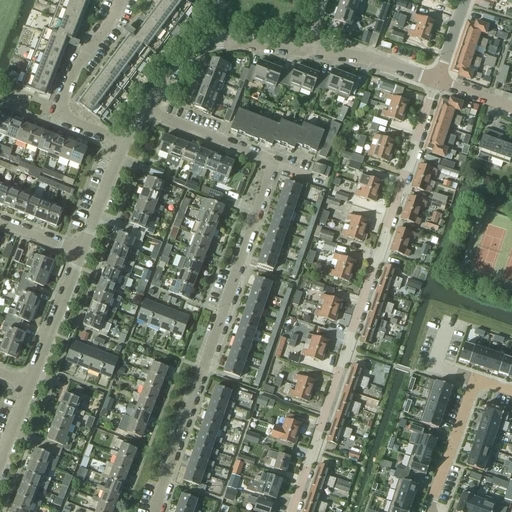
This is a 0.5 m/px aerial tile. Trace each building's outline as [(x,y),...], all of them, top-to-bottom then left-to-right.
[(58,0),(58,3),(81,13),(86,0),(58,0)] [(164,0),(157,10),(177,25),(184,15),(164,0)] [(164,0),(184,15),(192,5),(184,0),(164,0)] [(340,0),(337,9),(353,14),(358,2),(360,3),(360,0),(340,0)] [(395,0),(393,6),(411,12),(413,5),(396,0),(395,0)] [(58,3),(52,17),(76,26),(81,13),(58,3)] [(333,20),(340,23),(337,30),(348,34),(351,26),(349,26),(353,14),(337,9),(333,20)] [(149,20),(169,35),(177,25),(157,10),(149,20)] [(389,17),(396,19),(399,12),(391,10),(389,17)] [(494,18),(483,14),(481,21),(492,25),(494,18)] [(417,21),(415,27),(431,32),(435,21),(414,15),(413,20),(417,21)] [(52,17),(47,30),(71,39),(76,26),(52,17)] [(142,30),(162,45),(169,35),(149,20),(142,30)] [(376,21),(372,32),(378,34),(382,23),(376,21)] [(465,27),(481,33),(494,37),(496,33),(487,30),(488,26),(476,22),(475,24),(467,22),(465,27)] [(130,37),(151,52),(154,55),(162,45),(142,30),(135,38),(133,36),(136,33),(127,26),(123,31),(130,37)] [(428,42),(431,32),(415,27),(413,32),(409,30),(407,35),(428,42)] [(465,27),(462,37),(486,45),(487,41),(479,38),(481,33),(465,27)] [(43,28),(38,40),(62,49),(66,38),(68,39),(66,44),(77,48),(79,42),(71,39),(47,30),(43,28)] [(389,40),(389,39),(392,32),(392,31),(387,29),(384,38),(389,40)] [(401,43),(404,36),(392,32),(389,39),(401,43)] [(122,48),(142,63),(151,52),(130,37),(122,48)] [(462,37),(459,47),(474,52),(476,47),(485,49),(486,45),(462,37)] [(38,40),(34,51),(57,60),(62,49),(38,40)] [(382,42),(380,47),(390,50),(391,44),(382,41),(382,42)] [(459,47),(456,56),(480,64),(481,60),(473,57),(474,52),(459,47)] [(113,59),(134,75),(142,63),(122,48),(113,59)] [(34,51),(29,63),(53,72),(57,60),(34,51)] [(456,56),(453,65),(468,70),(470,65),(479,68),(480,64),(456,56)] [(212,58),(208,68),(226,75),(230,65),(227,64),(228,62),(222,60),(221,62),(212,58)] [(105,71),(125,86),(134,75),(113,59),(105,71)] [(248,70),(245,80),(251,82),(252,80),(263,84),(270,65),(259,61),(256,68),(250,65),(248,70)] [(29,63),(24,74),(48,83),(53,72),(29,63)] [(270,65),(263,84),(274,88),(275,84),(281,87),(282,84),(286,73),(281,70),(281,69),(270,65)] [(282,84),(288,86),(289,84),(299,88),(300,88),(307,70),(296,65),(293,72),(287,70),(286,73),(282,84)] [(471,76),(480,79),(477,86),(485,89),(488,77),(481,75),(468,70),(453,65),(451,71),(458,74),(457,76),(470,80),(471,76)] [(208,68),(204,78),(222,85),(226,75),(208,68)] [(243,68),(238,80),(240,81),(241,81),(244,82),(245,80),(248,70),(243,68)] [(300,88),(299,88),(311,93),(312,89),(318,91),(319,89),(323,77),(318,75),(318,74),(307,70),(300,88)] [(323,77),(319,89),(325,91),(326,89),(336,93),(344,74),(333,70),(330,77),(324,74),(323,77)] [(96,82),(116,97),(125,86),(105,71),(96,82)] [(503,85),(507,73),(501,71),(497,83),(503,85)] [(44,95),(48,83),(24,74),(20,86),(44,95)] [(344,74),(336,93),(348,97),(355,78),(344,74)] [(204,78),(201,87),(218,94),(222,85),(204,78)] [(88,93),(108,109),(116,97),(96,82),(88,93)] [(377,89),(390,93),(392,86),(379,82),(377,89)] [(201,87),(197,97),(200,98),(215,104),(218,94),(201,87)] [(99,120),(108,109),(88,93),(79,105),(99,120)] [(390,101),(389,107),(404,112),(408,101),(388,95),(386,100),(390,101)] [(211,114),(215,104),(200,98),(197,97),(193,107),(203,110),(202,112),(207,115),(208,112),(211,114)] [(441,99),(439,105),(454,109),(468,114),(470,110),(461,107),(462,103),(449,98),(449,99),(448,101),(445,100),(443,100),(441,99)] [(438,110),(436,114),(461,122),(462,118),(458,116),(453,115),(454,109),(439,105),(438,110)] [(336,120),(341,122),(348,108),(342,106),(336,120)] [(401,122),(404,112),(389,107),(387,112),(382,110),(381,115),(401,122)] [(223,120),(228,122),(228,123),(233,111),(229,109),(227,108),(223,120)] [(237,131),(241,133),(248,113),(238,109),(230,130),(236,132),(237,131)] [(248,113),(241,133),(244,134),(244,135),(250,138),(258,117),(248,113)] [(435,119),(433,124),(448,129),(450,124),(459,127),(461,122),(436,114),(435,119)] [(1,115),(0,116),(0,135),(5,137),(12,119),(1,115)] [(258,117),(250,138),(257,140),(257,139),(261,141),(269,121),(258,117)] [(373,117),(371,123),(386,128),(387,122),(373,117)] [(12,119),(5,137),(15,141),(22,124),(12,119)] [(279,125),(273,141),(279,143),(279,142),(283,144),(291,124),(280,120),(278,125),(279,125)] [(269,121),(261,141),(265,142),(264,143),(271,146),(273,141),(279,125),(278,125),(269,121)] [(325,158),(340,125),(331,121),(318,156),(325,158)] [(294,144),(295,144),(301,147),(302,145),(305,147),(313,127),(302,123),(300,128),(294,144)] [(22,124),(15,141),(26,145),(33,128),(22,124)] [(291,124),(283,144),(287,145),(286,146),(293,149),(295,144),(294,144),(300,128),(291,124)] [(431,129),(430,133),(454,141),(456,137),(452,135),(447,134),(448,129),(433,124),(431,129)] [(313,127),(305,147),(309,148),(309,149),(315,152),(323,131),(313,127)] [(33,128),(26,145),(37,149),(44,132),(33,128)] [(480,150),(477,159),(487,162),(489,158),(509,165),(511,155),(511,145),(501,142),(503,135),(485,129),(483,136),(478,149),(480,150)] [(44,132),(37,149),(47,154),(54,136),(44,132)] [(430,133),(427,142),(442,147),(444,143),(453,146),(454,141),(430,133)] [(374,134),(371,145),(391,152),(395,141),(374,134)] [(167,155),(169,156),(175,140),(163,135),(157,151),(167,155)] [(54,136),(47,154),(48,154),(47,157),(58,161),(59,158),(58,158),(65,140),(54,136)] [(58,158),(59,158),(69,162),(76,144),(65,140),(58,158)] [(169,156),(167,155),(164,162),(168,164),(171,156),(178,159),(181,160),(187,144),(175,140),(169,156)] [(359,141),(357,147),(363,150),(365,143),(359,141)] [(427,142),(425,149),(432,151),(431,153),(444,158),(445,154),(452,156),(454,157),(456,152),(452,150),(442,147),(427,142)] [(454,146),(463,149),(465,150),(466,146),(455,142),(454,146)] [(76,144),(69,162),(79,166),(86,148),(76,144)] [(181,160),(178,159),(175,167),(180,169),(183,161),(190,164),(192,165),(198,149),(187,144),(181,160)] [(388,162),(391,152),(371,145),(367,155),(388,162)] [(192,165),(190,164),(187,171),(191,173),(194,166),(202,169),(204,170),(210,153),(198,149),(192,165)] [(2,153),(0,158),(8,161),(10,156),(2,153)] [(204,170),(202,169),(199,176),(203,178),(206,170),(214,173),(216,174),(222,158),(210,153),(204,170)] [(352,154),(350,160),(350,161),(361,164),(362,165),(364,158),(352,154)] [(13,157),(11,162),(18,165),(19,165),(20,162),(21,160),(13,157)] [(216,174),(214,173),(211,181),(215,182),(220,176),(228,179),(234,163),(222,158),(216,174)] [(442,160),(440,166),(440,167),(453,171),(455,164),(442,160)] [(359,171),(361,164),(350,161),(348,168),(359,171)] [(19,165),(18,167),(28,171),(30,166),(20,162),(19,165)] [(327,178),(330,168),(314,162),(311,172),(327,178)] [(417,170),(416,176),(428,180),(430,174),(435,176),(437,170),(420,164),(417,170)] [(30,166),(28,171),(40,175),(40,173),(37,172),(38,169),(30,166)] [(20,173),(27,175),(28,171),(18,167),(15,174),(16,175),(18,176),(19,175),(20,173)] [(160,178),(163,171),(151,167),(148,173),(160,178)] [(45,169),(43,175),(51,178),(53,172),(45,169)] [(28,171),(27,175),(37,180),(38,177),(39,177),(40,175),(28,171)] [(55,173),(53,179),(61,182),(63,176),(55,173)] [(364,180),(362,186),(378,191),(381,181),(361,174),(359,179),(364,180)] [(414,182),(412,187),(429,193),(431,188),(426,186),(428,180),(416,176),(414,182)] [(45,185),(46,180),(39,177),(38,177),(37,180),(37,182),(45,185)] [(158,195),(157,197),(165,200),(167,196),(159,193),(163,183),(146,177),(142,189),(158,195)] [(291,179),(290,183),(307,189),(308,184),(291,179)] [(285,181),(281,193),(297,198),(301,187),(290,183),(285,181)] [(0,184),(0,204),(2,206),(9,188),(0,184)] [(57,190),(58,190),(69,195),(71,190),(67,188),(59,185),(57,190)] [(374,202),(378,191),(362,186),(361,191),(356,189),(354,195),(374,202)] [(9,188),(2,206),(13,210),(20,192),(9,188)] [(154,206),(153,209),(161,212),(162,208),(154,205),(157,197),(158,195),(142,189),(138,200),(154,206)] [(319,193),(315,205),(320,206),(325,190),(321,189),(319,193)] [(219,201),(221,194),(210,190),(207,196),(219,201)] [(432,200),(441,203),(443,203),(445,195),(434,191),(431,200),(432,200)] [(20,192),(13,210),(23,214),(30,197),(20,192)] [(349,196),(336,192),(334,198),(346,202),(349,196)] [(281,193),(277,205),(293,210),(297,198),(281,193)] [(30,197),(23,214),(34,218),(41,201),(30,197)] [(338,208),(340,201),(328,197),(325,203),(338,208)] [(407,202),(405,208),(418,212),(420,206),(424,208),(426,202),(409,197),(407,202)] [(184,198),(182,204),(188,206),(190,200),(184,198)] [(204,199),(199,211),(219,218),(223,207),(208,201),(204,199)] [(138,200),(133,212),(149,218),(148,221),(156,224),(158,219),(150,216),(153,209),(154,206),(138,200)] [(439,209),(441,203),(432,200),(430,206),(439,209)] [(41,201),(34,218),(45,223),(52,205),(41,201)] [(182,204),(179,210),(186,212),(188,206),(182,204)] [(52,205),(45,223),(56,227),(63,209),(52,205)] [(277,205),(273,217),(289,222),(293,210),(277,205)] [(315,205),(311,217),(316,218),(320,206),(315,205)] [(403,214),(401,219),(419,225),(420,219),(416,218),(418,212),(405,208),(403,214)] [(199,211),(195,222),(214,230),(219,218),(199,211)] [(133,226),(131,231),(142,235),(144,232),(152,235),(153,231),(145,228),(148,221),(149,218),(133,212),(128,224),(133,226)] [(351,221),(349,227),(364,232),(368,221),(348,214),(346,219),(351,221)] [(273,217),(269,229),(285,234),(289,222),(273,217)] [(311,217),(307,228),(312,230),(316,218),(311,217)] [(322,217),(320,223),(326,225),(328,219),(322,217)] [(175,221),(173,227),(179,229),(181,223),(175,221)] [(189,234),(194,236),(200,238),(210,242),(214,230),(195,222),(195,223),(194,222),(189,234)] [(424,227),(437,231),(438,226),(426,222),(424,227)] [(364,232),(349,227),(344,225),(341,235),(361,242),(364,232)] [(324,240),(324,241),(332,243),(334,234),(321,230),(321,228),(317,226),(313,237),(324,240)] [(173,227),(170,233),(176,235),(179,229),(173,227)] [(307,228),(303,240),(308,242),(312,230),(307,228)] [(398,228),(394,239),(407,244),(409,238),(413,239),(415,234),(398,228)] [(269,229),(265,240),(281,246),(285,234),(269,229)] [(118,232),(113,244),(129,250),(129,252),(136,255),(138,252),(130,249),(134,239),(140,241),(142,235),(131,231),(129,237),(118,232)] [(194,236),(190,247),(205,253),(210,242),(200,238),(194,236)] [(324,241),(315,238),(313,243),(322,246),(324,241)] [(405,250),(407,244),(394,239),(390,251),(408,257),(410,251),(405,250)] [(21,240),(17,249),(22,251),(25,242),(21,240)] [(265,240),(261,252),(277,258),(281,246),(265,240)] [(303,240),(299,252),(304,254),(308,242),(303,240)] [(322,249),(333,253),(336,245),(332,243),(324,241),(322,249)] [(113,244),(108,256),(125,262),(124,264),(132,267),(133,263),(126,260),(129,252),(129,250),(113,244)] [(166,244),(163,250),(170,253),(172,246),(166,244)] [(7,259),(12,247),(6,245),(1,257),(7,259)] [(190,247),(185,259),(201,265),(205,253),(190,247)] [(22,251),(17,249),(16,249),(12,261),(17,263),(22,251)] [(162,256),(160,262),(165,264),(170,253),(163,250),(161,256),(162,256)] [(273,269),(277,258),(261,252),(257,264),(273,269)] [(299,252),(295,264),(300,265),(304,254),(299,252)] [(33,261),(31,268),(48,275),(52,262),(30,254),(28,259),(33,261)] [(337,261),(335,266),(351,271),(355,261),(334,254),(333,259),(337,261)] [(108,256),(104,267),(120,274),(120,275),(128,278),(129,275),(121,272),(124,264),(125,262),(108,256)] [(185,259),(181,270),(196,276),(201,265),(185,259)] [(157,267),(154,273),(161,276),(165,264),(160,262),(157,267)] [(291,275),(294,276),(296,277),(300,265),(295,264),(291,275)] [(383,272),(381,278),(401,284),(402,279),(400,278),(393,276),(395,268),(386,265),(383,272)] [(348,282),(351,271),(335,266),(334,271),(329,270),(327,275),(348,282)] [(104,267),(100,279),(116,285),(115,287),(123,290),(128,278),(120,275),(120,274),(104,267)] [(22,273),(18,284),(32,289),(34,283),(43,287),(48,275),(31,268),(28,275),(22,273)] [(181,270),(176,282),(192,288),(196,276),(181,270)] [(152,279),(150,285),(156,287),(161,276),(154,273),(152,279)] [(256,278),(252,290),(267,295),(271,283),(256,278)] [(379,285),(377,291),(387,294),(389,286),(399,289),(401,284),(381,278),(379,285)] [(112,297),(111,299),(119,302),(120,298),(113,295),(115,287),(116,285),(100,279),(95,290),(112,297)] [(421,284),(408,280),(406,286),(419,290),(421,284)] [(311,289),(322,292),(325,285),(313,281),(311,289)] [(170,287),(168,292),(187,299),(192,288),(176,282),(174,288),(170,287)] [(19,297),(17,304),(34,311),(39,298),(30,295),(32,289),(18,284),(14,295),(19,297)] [(287,288),(282,300),(287,302),(291,290),(287,288)] [(95,290),(91,302),(107,308),(107,311),(114,313),(116,309),(108,306),(111,299),(112,297),(95,290)] [(252,290),(248,301),(263,306),(267,295),(252,290)] [(375,297),(373,303),(392,310),(394,304),(392,304),(384,301),(387,294),(377,291),(375,297)] [(324,300),(322,306),(339,311),(342,301),(321,294),(320,299),(324,300)] [(164,301),(174,305),(177,299),(166,295),(164,301)] [(136,320),(148,324),(155,304),(144,300),(136,320)] [(282,300),(278,312),(283,313),(287,302),(282,300)] [(248,301),(244,313),(259,318),(263,306),(248,301)] [(402,307),(410,309),(412,303),(404,301),(402,307)] [(103,320),(102,322),(110,325),(111,321),(104,318),(107,311),(107,308),(91,302),(86,313),(103,320)] [(371,310),(369,316),(378,319),(381,312),(383,312),(390,315),(391,312),(392,310),(373,303),(371,310)] [(9,308),(4,320),(18,326),(21,320),(29,323),(34,311),(17,304),(14,311),(9,308)] [(155,304),(148,324),(159,328),(166,308),(155,304)] [(335,322),(339,311),(322,306),(321,311),(316,310),(315,315),(335,322)] [(166,308),(159,328),(170,333),(177,313),(166,308)] [(289,318),(295,320),(298,311),(292,309),(289,318)] [(278,312),(274,323),(279,325),(283,313),(278,312)] [(99,329),(102,322),(103,320),(86,313),(82,325),(98,332),(97,334),(105,337),(107,332),(99,329)] [(177,313),(170,333),(181,337),(189,317),(177,313)] [(244,313),(240,325),(255,330),(259,318),(244,313)] [(369,316),(364,329),(384,336),(385,330),(383,329),(376,327),(378,319),(369,316)] [(6,333),(3,340),(20,346),(25,334),(16,331),(18,326),(4,320),(0,331),(6,333)] [(274,323),(270,335),(275,337),(279,325),(274,323)] [(402,328),(390,324),(388,329),(400,333),(402,328)] [(240,325),(236,336),(251,342),(255,330),(240,325)] [(362,336),(360,341),(370,345),(373,337),(382,340),(389,343),(389,344),(391,344),(392,338),(384,336),(364,329),(364,331),(362,336)] [(82,333),(80,338),(87,340),(89,335),(89,334),(82,332),(82,333)] [(311,340),(309,346),(325,351),(328,341),(308,334),(306,339),(311,340)] [(270,335),(266,347),(271,348),(275,337),(270,335)] [(236,336),(232,348),(247,353),(251,342),(236,336)] [(282,338),(275,357),(279,358),(286,339),(282,338)] [(0,352),(15,359),(20,346),(3,340),(0,347),(0,346),(0,352)] [(65,361),(76,365),(84,346),(72,342),(65,361)] [(465,343),(459,360),(469,364),(475,347),(465,343)] [(84,346),(76,365),(88,369),(95,350),(84,346)] [(321,362),(325,351),(309,346),(307,351),(303,349),(301,355),(321,362)] [(266,347),(262,358),(267,360),(271,348),(266,347)] [(475,347),(469,364),(479,367),(484,350),(475,347)] [(232,348),(228,360),(243,365),(247,353),(232,348)] [(95,350),(88,369),(99,374),(106,355),(95,350)] [(484,350),(479,367),(488,370),(494,353),(484,350)] [(383,352),(381,358),(383,358),(389,361),(391,354),(385,352),(383,352)] [(494,353),(488,370),(498,373),(504,356),(494,353)] [(289,354),(287,360),(287,361),(298,365),(300,358),(289,354)] [(106,355),(99,374),(110,378),(117,359),(106,355)] [(511,359),(504,356),(498,373),(508,377),(511,363),(511,359)] [(145,361),(145,362),(152,364),(149,372),(148,375),(163,380),(167,368),(153,362),(154,361),(146,358),(145,361)] [(262,358),(258,370),(263,372),(267,360),(262,358)] [(224,372),(239,377),(243,365),(228,360),(224,372)] [(352,365),(348,377),(368,384),(369,379),(367,378),(360,376),(362,368),(353,365),(352,365)] [(142,369),(140,373),(148,376),(145,383),(144,386),(158,392),(163,380),(148,375),(149,372),(142,369)] [(254,382),(255,383),(259,384),(263,372),(258,370),(254,382)] [(298,381),(296,387),(311,392),(315,381),(294,374),(293,379),(298,381)] [(348,377),(344,390),(354,393),(356,386),(366,389),(368,384),(348,377)] [(137,381),(136,385),(143,387),(140,395),(139,398),(154,403),(158,392),(144,386),(145,383),(137,381)] [(449,398),(452,387),(433,381),(430,391),(449,398)] [(308,402),(311,392),(296,387),(291,385),(289,389),(288,395),(308,402)] [(74,393),(81,396),(84,389),(77,386),(74,393)] [(210,401),(226,406),(233,409),(235,404),(227,402),(231,391),(216,386),(210,401)] [(342,397),(340,403),(359,409),(361,404),(358,403),(351,401),(354,393),(344,390),(342,397)] [(445,408),(449,398),(430,391),(426,402),(445,408)] [(133,392),(131,396),(139,399),(136,407),(136,406),(135,409),(149,415),(154,403),(139,398),(140,395),(133,392)] [(64,393),(60,405),(76,412),(75,414),(83,417),(85,413),(77,410),(80,400),(64,393)] [(379,401),(367,397),(365,402),(377,406),(379,401)] [(210,401),(206,413),(222,418),(229,421),(230,416),(223,414),(226,406),(210,401)] [(442,418),(445,408),(426,402),(423,412),(442,418)] [(337,410),(335,416),(345,419),(348,412),(357,415),(359,409),(340,403),(337,410)] [(129,404),(127,408),(134,410),(131,418),(130,421),(145,426),(149,415),(135,409),(136,406),(129,404)] [(486,404),(483,414),(503,420),(504,420),(507,410),(486,404)] [(60,405),(55,417),(71,423),(71,425),(78,428),(80,424),(72,421),(75,414),(76,412),(60,405)] [(361,410),(375,415),(377,410),(369,407),(368,408),(362,406),(361,410)] [(438,429),(442,418),(423,412),(419,422),(438,429)] [(206,413),(202,425),(218,430),(225,432),(226,428),(219,425),(222,418),(206,413)] [(287,413),(282,428),(281,429),(297,434),(301,423),(292,420),(293,415),(287,413)] [(483,414),(479,424),(499,431),(503,420),(483,414)] [(120,429),(118,434),(125,436),(126,433),(140,438),(145,426),(130,421),(131,418),(124,416),(123,418),(123,419),(130,422),(126,431),(120,429)] [(333,422),(331,428),(350,435),(352,430),(350,429),(343,426),(345,419),(335,416),(333,422)] [(55,417),(51,429),(67,435),(66,437),(74,440),(76,436),(68,433),(71,425),(71,423),(55,417)] [(479,424),(476,435),(496,441),(499,431),(479,424)] [(198,437),(214,442),(221,444),(222,439),(215,437),(218,430),(202,425),(198,437)] [(422,435),(424,429),(410,425),(408,431),(417,434),(414,445),(433,452),(436,441),(437,441),(437,440),(422,435)] [(270,436),(294,444),(294,443),(296,444),(299,436),(297,435),(297,434),(281,429),(282,428),(277,426),(274,426),(270,436)] [(329,435),(327,441),(337,444),(339,437),(349,440),(350,435),(331,428),(329,435)] [(50,442),(48,447),(61,452),(62,448),(70,451),(71,447),(63,444),(66,437),(67,435),(51,429),(47,440),(50,442)] [(248,431),(245,440),(249,441),(248,442),(264,447),(268,437),(252,431),(252,432),(248,431)] [(368,435),(358,431),(356,437),(366,440),(368,435)] [(476,435),(473,445),(493,451),(496,441),(476,435)] [(198,437),(194,448),(210,453),(217,456),(218,451),(211,449),(214,442),(198,437)] [(121,445),(118,454),(117,456),(132,461),(136,449),(122,444),(122,442),(115,439),(114,443),(121,445)] [(429,463),(433,452),(414,445),(410,457),(429,463)] [(473,445),(469,455),(489,462),(493,451),(473,445)] [(35,449),(31,460),(47,467),(46,469),(53,472),(55,467),(47,465),(51,455),(59,458),(61,452),(48,447),(46,453),(35,449)] [(190,460),(206,465),(213,467),(214,463),(207,460),(210,453),(194,448),(190,460)] [(350,451),(348,458),(358,461),(360,454),(360,451),(351,448),(350,451)] [(116,457),(114,464),(113,467),(127,472),(132,461),(117,456),(118,454),(111,451),(109,454),(116,457)] [(285,472),(290,457),(279,454),(269,451),(266,457),(277,461),(274,468),(285,472)] [(240,455),(238,461),(243,463),(253,467),(255,460),(240,455)] [(469,455),(466,466),(486,472),(489,462),(469,455)] [(429,463),(410,457),(406,468),(397,465),(395,471),(408,476),(410,470),(425,475),(429,463)] [(31,460),(26,472),(42,478),(41,480),(49,483),(50,479),(43,476),(46,469),(47,467),(31,460)] [(186,472),(202,477),(209,479),(210,475),(203,472),(206,465),(190,460),(186,472)] [(236,460),(232,471),(239,474),(243,463),(238,461),(236,460)] [(109,476),(108,479),(123,484),(127,472),(113,467),(114,464),(106,462),(105,465),(112,468),(109,476)] [(319,464),(315,477),(334,484),(336,479),(326,476),(327,475),(329,468),(319,464)] [(406,482),(408,476),(395,471),(393,477),(398,479),(395,491),(414,497),(417,486),(418,485),(406,482)] [(26,472),(22,484),(38,490),(37,492),(44,495),(46,491),(38,488),(41,480),(42,478),(26,472)] [(199,484),(202,477),(186,472),(183,480),(199,486),(198,489),(205,491),(206,486),(199,484)] [(470,472),(468,478),(479,482),(481,477),(470,472)] [(254,480),(279,489),(282,479),(268,474),(267,475),(262,473),(261,477),(256,475),(254,480)] [(108,480),(104,488),(103,490),(118,496),(123,484),(108,479),(109,476),(102,474),(100,477),(108,480)] [(313,483),(311,490),(321,493),(324,486),(333,489),(334,484),(315,477),(313,483)] [(230,479),(227,487),(233,489),(236,481),(230,479)] [(337,479),(336,484),(349,489),(351,484),(337,479)] [(256,492),(261,493),(276,498),(279,489),(254,480),(254,481),(251,480),(249,485),(252,486),(252,487),(257,489),(256,492)] [(22,484),(17,495),(33,502),(32,504),(40,507),(42,502),(34,499),(37,492),(38,490),(22,484)] [(348,494),(349,489),(336,484),(334,489),(348,494)] [(103,492),(100,500),(99,502),(114,508),(118,496),(103,490),(104,488),(97,485),(97,487),(96,489),(103,492)] [(309,496),(306,503),(326,509),(327,504),(319,501),(321,493),(311,490),(309,496)] [(464,490),(455,511),(467,511),(474,495),(475,494),(464,490)] [(410,508),(414,497),(395,491),(391,502),(410,508)] [(17,495),(13,507),(26,511),(31,511),(29,511),(32,504),(33,502),(17,495)] [(177,509),(184,511),(198,511),(193,510),(197,500),(182,495),(177,509)] [(221,504),(223,504),(228,506),(229,505),(231,497),(224,495),(221,504)] [(261,511),(269,511),(273,503),(250,495),(247,502),(256,505),(254,509),(261,511)] [(474,495),(467,511),(479,511),(485,499),(474,495)] [(111,511),(114,508),(99,502),(100,500),(93,497),(92,501),(99,503),(95,511),(111,511)] [(485,499),(479,511),(491,511),(492,511),(493,511),(498,511),(501,506),(502,504),(485,497),(485,499)] [(409,511),(410,508),(391,502),(387,511),(409,511)] [(304,509),(303,511),(314,511),(315,511),(318,511),(324,511),(326,509),(306,503),(304,509)]
